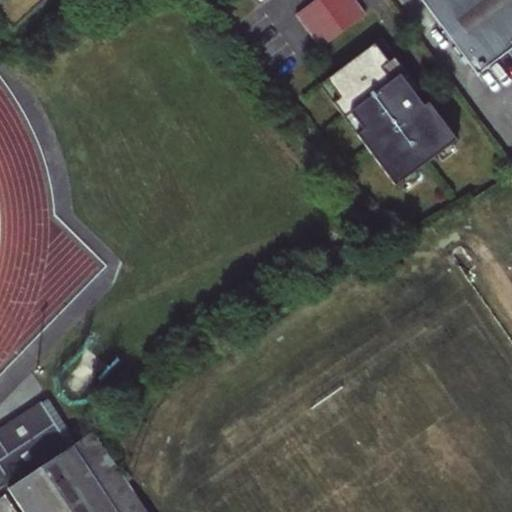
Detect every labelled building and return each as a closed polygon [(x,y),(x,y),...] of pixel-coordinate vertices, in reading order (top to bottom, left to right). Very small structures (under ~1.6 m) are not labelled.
[(364,14),(353,0),(311,0),(295,13),(320,47),(364,14)] [(511,0),(423,0),(478,73),(511,47),(511,0)] [(387,59),(374,41),(325,78),(338,96),(332,101),(343,116),(350,111),(362,127),(356,132),(394,184),(456,137),(428,99),(421,104),(399,74),(405,69),(394,54),(387,59)] [(0,459),(0,468),(0,469),(60,429),(42,401),(0,429),(0,444),(7,455),(0,459)] [(5,473),(10,482),(69,442),(62,432),(5,473)] [(145,511),(127,484),(132,481),(126,474),(122,476),(92,433),(10,488),(26,511),(145,511)] [(17,511),(7,497),(5,498),(14,511),(17,511)] [(0,511),(14,511),(5,498),(0,501),(0,511)]
